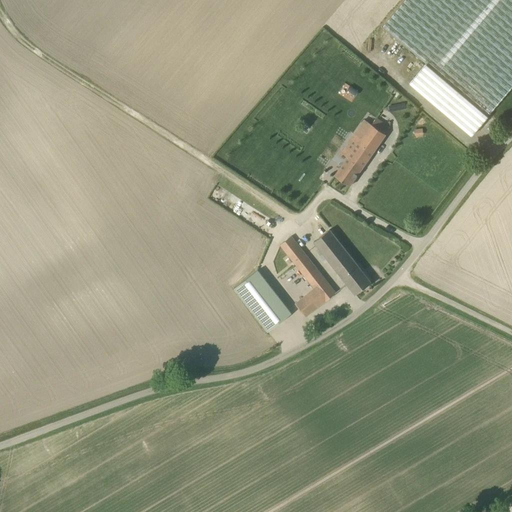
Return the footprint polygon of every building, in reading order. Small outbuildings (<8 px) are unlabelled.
[(471,136),(488,116),(511,87),(511,0),(404,0),(382,27),(426,64),(409,84),(471,136)] [(315,125),(326,133),(348,104),(336,96),(315,125)] [(349,186),(386,134),(385,134),(389,128),(376,118),(371,124),(366,120),(355,136),(360,139),(334,176),(349,186)] [(414,136),(422,135),(421,128),(413,129),(414,136)] [(321,252),(355,294),(371,282),(329,230),(314,241),(321,252)] [(334,294),(291,237),(281,245),(282,246),(324,302),(334,294)] [(234,287),(269,332),(292,313),(258,269),(234,287)]
